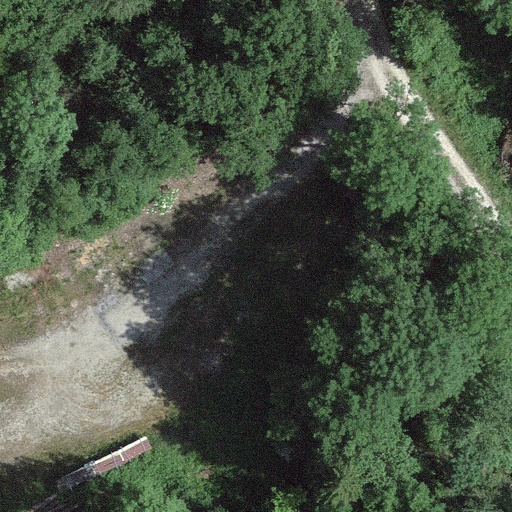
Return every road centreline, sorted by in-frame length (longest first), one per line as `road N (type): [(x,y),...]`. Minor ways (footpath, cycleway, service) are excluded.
road 1 (track): [(369,30),(309,132),(155,274),(0,368)]
road 2 (track): [(511,227),(369,30),(368,0)]
